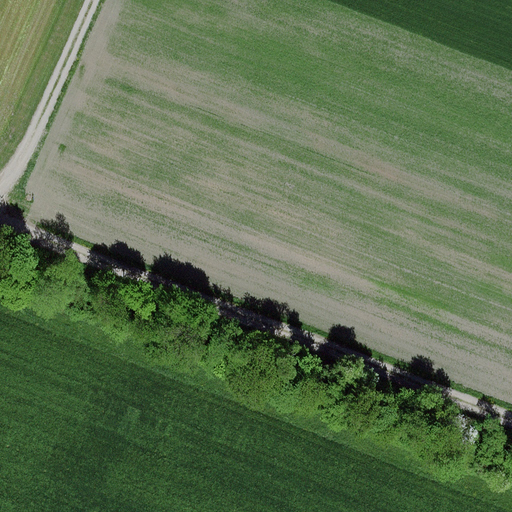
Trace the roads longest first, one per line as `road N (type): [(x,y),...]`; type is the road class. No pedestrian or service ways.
road 1 (track): [(0,215),(511,420)]
road 2 (track): [(107,0),(10,218)]
